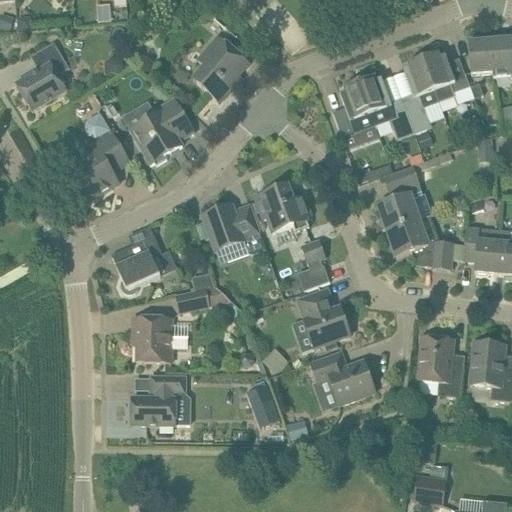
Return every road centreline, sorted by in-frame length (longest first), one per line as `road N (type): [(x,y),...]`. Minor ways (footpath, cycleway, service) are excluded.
road 1 (residential): [(511,310),(378,296),(358,262),(330,169),(258,112)]
road 2 (residential): [(81,511),(85,335),(65,251)]
road 3 (residential): [(65,251),(178,197),(258,112)]
road 4 (residential): [(258,112),(313,62),(468,0)]
road 5 (residential): [(65,251),(0,139)]
